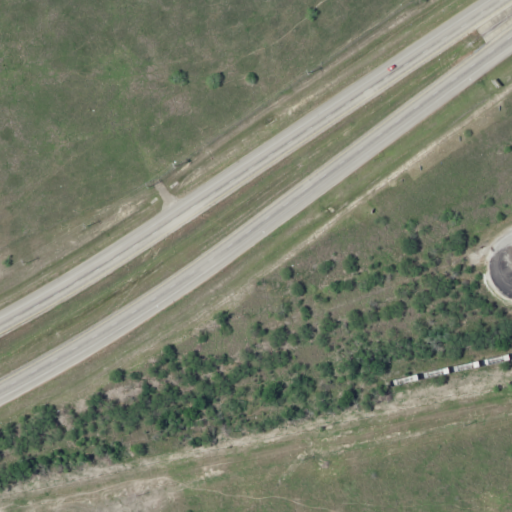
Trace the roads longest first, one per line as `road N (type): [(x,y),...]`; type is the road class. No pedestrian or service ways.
road 1 (trunk): [(0,392),(230,248),(511,42)]
road 2 (trunk): [(507,0),(123,249),(0,318)]
